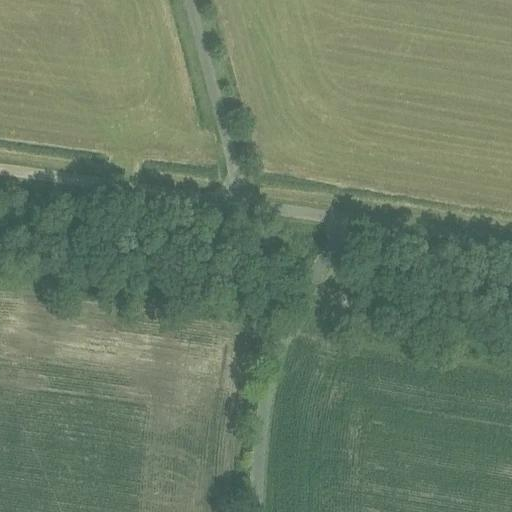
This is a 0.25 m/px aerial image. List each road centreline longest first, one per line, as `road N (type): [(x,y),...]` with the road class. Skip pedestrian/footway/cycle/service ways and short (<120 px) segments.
road 1 (unclassified): [(260,511),(272,415),(301,330),(357,218)]
road 2 (unclassified): [(264,206),(0,168)]
road 3 (unclassified): [(264,206),(206,0)]
road 4 (unclassified): [(511,245),(357,218)]
